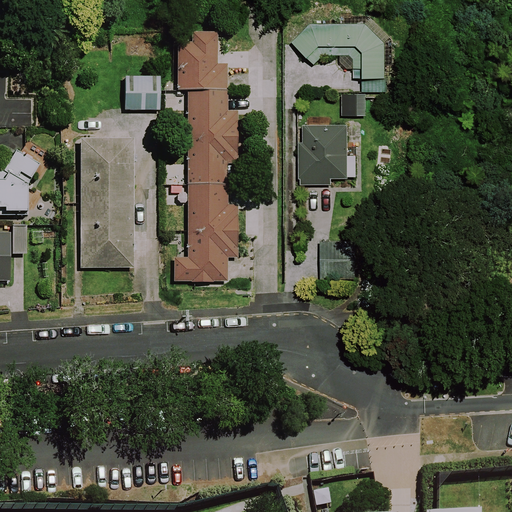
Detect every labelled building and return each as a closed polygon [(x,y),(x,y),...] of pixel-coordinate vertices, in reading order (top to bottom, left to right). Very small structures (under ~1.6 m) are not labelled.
[(354,59),(354,77),(386,77),(385,42),(366,22),(311,24),(293,41),(314,63),(323,54),(350,54),(354,59)] [(177,42),(176,91),(186,91),(186,258),(173,258),(173,281),(226,281),(226,259),(237,259),(237,205),(226,205),(226,165),(237,165),(237,111),(226,111),(226,64),(216,64),(216,32),(191,32),(191,42),(177,42)] [(123,111),(159,111),(159,77),(123,76),(123,111)] [(342,94),(342,115),(366,115),(366,94),(342,94)] [(348,177),(348,123),(303,123),(303,141),(298,141),(299,177),(301,177),(301,184),(331,184),(331,177),(348,177)] [(79,269),(132,269),(132,138),(79,138),(79,269)] [(0,215),(25,215),(25,206),(25,184),(26,185),(38,164),(14,151),(4,170),(0,170),(0,215)] [(11,226),(11,254),(26,254),(26,226),(11,226)] [(0,280),(9,281),(9,234),(0,233),(0,280)] [(340,243),(320,242),(318,284),(338,284),(340,243)]
